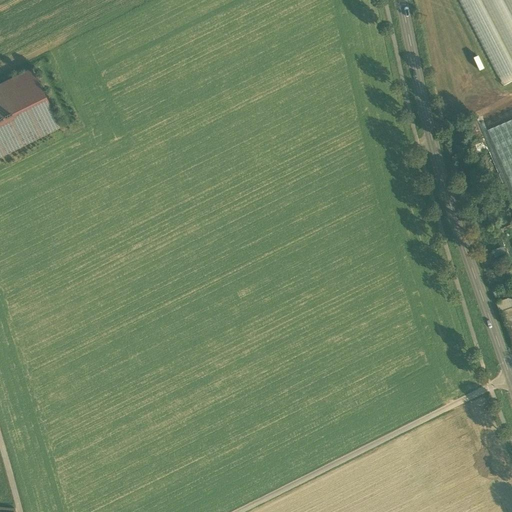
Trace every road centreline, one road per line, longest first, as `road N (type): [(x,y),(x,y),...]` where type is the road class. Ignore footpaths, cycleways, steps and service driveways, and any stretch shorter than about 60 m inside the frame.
road 1 (secondary): [(400,0),(427,129),(511,383)]
road 2 (track): [(239,511),(508,374)]
